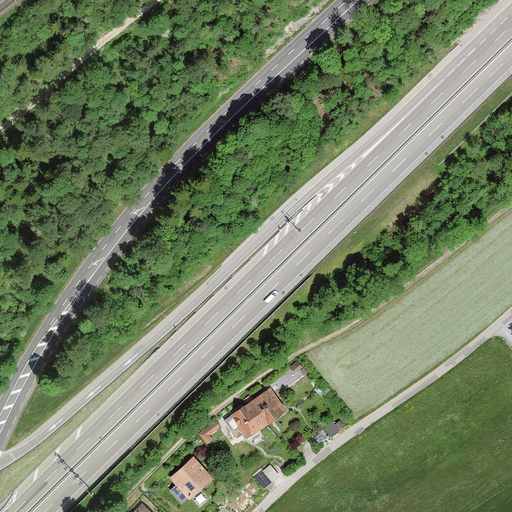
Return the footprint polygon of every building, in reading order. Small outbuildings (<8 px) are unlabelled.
[(302,366),(297,360),(288,366),(295,373),(302,366)] [(231,414),(246,437),(286,410),(268,386),(231,414)] [(220,427),(214,418),(198,434),(206,445),(213,439),(210,435),(220,427)] [(213,479),(193,455),(169,477),(189,499),(213,479)] [(153,511),(142,502),(132,511),(153,511)]
